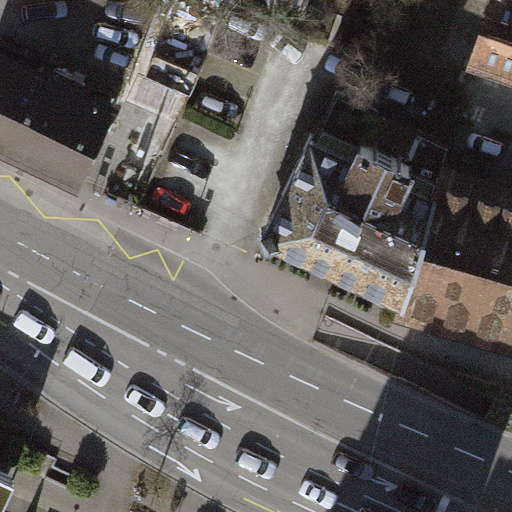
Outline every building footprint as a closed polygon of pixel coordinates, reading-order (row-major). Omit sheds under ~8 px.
[(511,0),(492,0),(474,56),(511,68),(511,0)] [(156,21),(138,73),(176,86),(194,34),(156,21)] [(50,81),(0,58),(0,140),(80,178),(113,111),(80,96),(86,82),(56,68),(50,81)] [(406,294),(442,171),(450,143),(419,127),(404,156),(366,138),(380,110),(338,89),(317,135),(312,132),(304,148),(305,149),(297,167),(295,166),(283,192),(284,193),(266,228),(281,235),(282,234),(308,246),(307,248),(361,273),(362,272),(387,284),(387,285),(402,293),(406,294)] [(511,191),(442,171),(406,294),(402,293),(399,304),(511,337),(511,191)] [(0,502),(14,472),(0,465),(0,502)]
